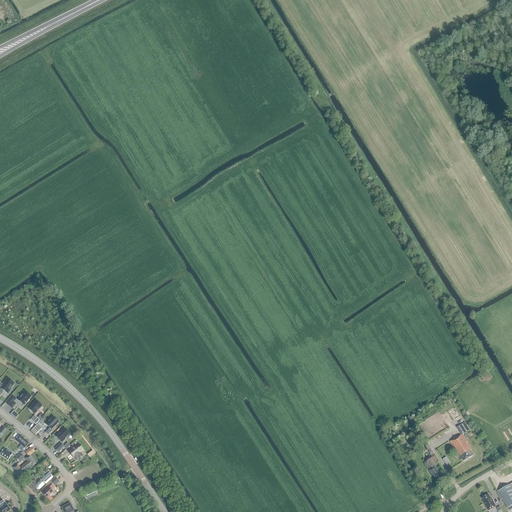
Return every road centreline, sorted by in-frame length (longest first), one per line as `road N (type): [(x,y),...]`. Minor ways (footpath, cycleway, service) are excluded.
road 1 (tertiary): [(0,338),(83,401),(164,511)]
road 2 (residential): [(48,511),(73,484),(0,412)]
